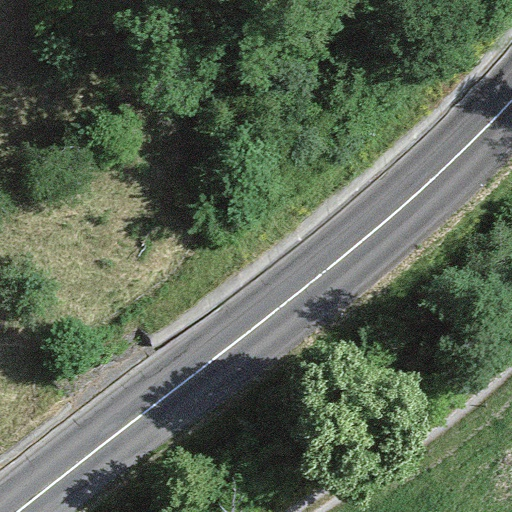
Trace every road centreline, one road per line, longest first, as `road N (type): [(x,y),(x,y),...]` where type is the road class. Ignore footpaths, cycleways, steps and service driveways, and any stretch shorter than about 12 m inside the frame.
road 1 (primary): [(511,103),(363,242),(21,511)]
road 2 (track): [(511,347),(454,405),(305,511)]
